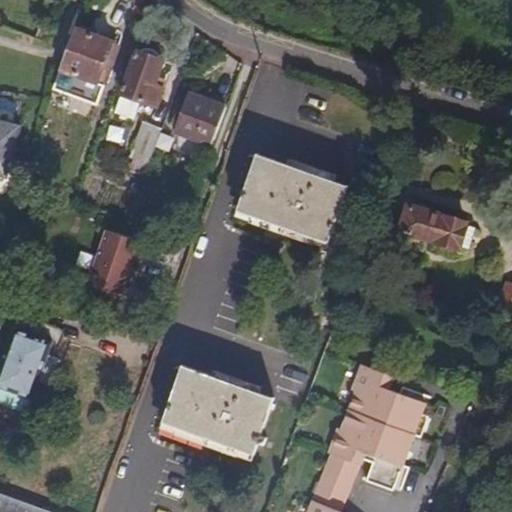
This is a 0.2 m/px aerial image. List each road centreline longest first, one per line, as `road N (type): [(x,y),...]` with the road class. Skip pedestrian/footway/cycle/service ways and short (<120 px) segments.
road 1 (residential): [(118,511),(282,53)]
road 2 (residential): [(282,53),(511,122)]
road 3 (residential): [(170,0),(222,35),(282,53)]
